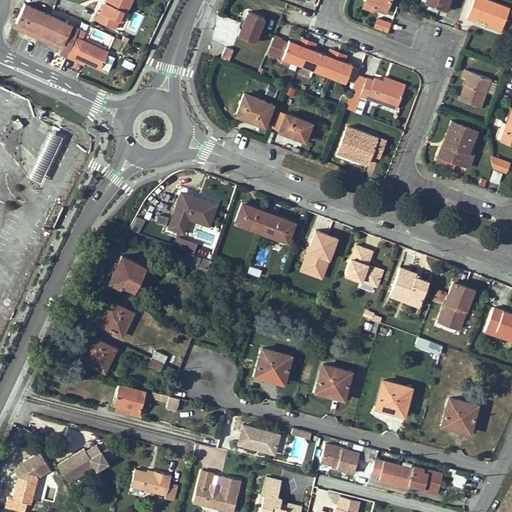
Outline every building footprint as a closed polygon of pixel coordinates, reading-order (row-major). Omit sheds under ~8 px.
[(122,10),(126,12),(131,0),(109,0),(108,2),(105,1),(100,11),(98,10),(94,18),(114,28),(118,19),(122,10)] [(389,0),(367,0),(375,3),(373,7),(385,12),(389,0)] [(424,0),(424,2),(445,10),(449,2),(449,0),(424,0)] [(477,17),(489,22),(503,27),(510,8),(487,0),(474,0),(468,17),(476,20),(477,17)] [(78,28),(24,3),(15,21),(63,43),(61,47),(59,51),(67,55),(78,28)] [(136,30),(142,14),(134,11),(128,27),(136,30)] [(254,41),(264,18),(248,11),(238,34),(254,41)] [(387,31),(391,18),(379,14),(374,26),(387,31)] [(61,47),(63,43),(15,21),(13,26),(61,47)] [(502,30),(503,27),(489,22),(488,25),(502,30)] [(66,55),(74,59),(75,56),(85,60),(100,67),(107,51),(82,39),(86,32),(78,28),(67,55),(66,55)] [(282,36),(275,33),(268,48),(276,51),(282,36)] [(296,43),(313,49),(316,42),(299,36),(296,43)] [(289,40),(282,37),(276,51),(283,54),(289,40)] [(282,56),(345,81),(351,64),(345,61),(328,55),(313,49),(296,43),(289,40),(283,54),(282,56)] [(233,50),(225,47),(220,59),(228,62),(233,50)] [(328,55),(345,61),(347,54),(330,47),(328,55)] [(480,106),(491,78),(465,68),(462,76),(468,78),(463,92),(461,91),(459,99),(480,106)] [(384,76),(382,80),(403,89),(405,84),(384,76)] [(396,108),(403,89),(382,80),(375,77),(374,80),(366,77),(360,94),(396,108)] [(265,124),(272,103),(243,92),(235,113),(265,124)] [(46,107),(42,116),(62,126),(66,116),(46,107)] [(511,143),(511,107),(500,139),(511,143)] [(304,140),(311,122),(286,112),(279,130),(304,140)] [(469,167),(473,154),(467,152),(460,149),(462,145),(469,148),(476,130),(450,120),(442,142),(449,145),(448,149),(441,147),(437,155),(456,162),(469,167)] [(366,164),(370,154),(378,158),(385,140),(377,137),(375,140),(368,137),(369,134),(347,126),(339,149),(355,156),(354,159),(366,164)] [(50,129),(36,159),(47,164),(62,133),(51,127),(50,129)] [(354,159),(355,156),(339,149),(337,153),(354,159)] [(453,169),(456,162),(437,155),(435,162),(453,169)] [(490,155),(492,166),(504,171),(507,161),(490,155)] [(489,178),(498,182),(502,171),(493,167),(489,178)] [(180,194),(199,200),(199,198),(181,192),(180,194)] [(173,213),(209,224),(216,203),(199,198),(199,200),(180,194),(173,213)] [(241,202),(235,221),(262,231),(268,212),(241,202)] [(268,212),(262,231),(287,240),(294,222),(268,212)] [(308,251),(301,270),(322,278),(337,238),(328,234),(316,230),(308,251)] [(183,237),(180,247),(193,252),(197,242),(183,237)] [(346,274),(361,279),(377,286),(383,270),(379,268),(377,271),(366,267),(368,263),(373,250),(357,244),(346,274)] [(195,272),(198,265),(209,269),(212,261),(189,252),(183,268),(195,272)] [(124,288),(125,285),(133,289),(145,266),(122,254),(109,281),(124,288)] [(209,269),(198,265),(195,272),(206,276),(209,269)] [(420,305),(429,281),(421,278),(420,281),(414,278),(416,274),(416,273),(400,267),(392,288),(408,294),(406,300),(420,305)] [(459,329),(474,289),(465,286),(454,281),(438,321),(459,329)] [(406,300),(408,294),(392,288),(390,295),(406,300)] [(109,301),(103,313),(106,314),(112,302),(109,301)] [(98,323),(121,335),(132,312),(112,302),(106,314),(103,313),(98,323)] [(511,313),(493,306),(485,330),(494,334),(496,329),(511,334),(511,313)] [(379,321),(369,317),(367,323),(374,325),(378,326),(379,321)] [(511,334),(496,329),(494,334),(511,340),(511,334)] [(92,337),(86,350),(88,351),(94,338),(92,337)] [(81,360),(104,371),(115,348),(94,338),(88,351),(86,350),(81,360)] [(270,375),(270,378),(284,382),(291,355),(262,347),(256,371),(270,375)] [(163,363),(167,356),(155,351),(152,357),(163,363)] [(152,357),(148,364),(160,370),(163,363),(152,357)] [(331,392),(330,394),(344,397),(351,371),(323,363),(316,388),(331,392)] [(391,408),(390,410),(404,414),(411,387),(383,379),(376,404),(391,408)] [(128,412),(138,415),(144,390),(119,384),(114,403),(118,404),(129,407),(128,412)] [(166,407),(176,410),(179,398),(152,391),(151,397),(167,401),(166,407)] [(457,425),(457,427),(470,431),(477,404),(449,397),(443,421),(457,425)] [(126,413),(128,412),(129,407),(118,404),(116,410),(126,413)] [(275,449),(279,434),(243,424),(238,443),(253,447),(254,444),(275,449)] [(291,428),(291,435),(309,437),(310,430),(291,428)] [(356,452),(323,443),(318,462),(329,465),(334,466),(334,468),(351,473),(356,452)] [(274,452),(275,449),(254,444),(253,447),(274,452)] [(59,466),(70,483),(88,472),(97,467),(95,463),(89,453),(86,449),(59,466)] [(95,449),(89,453),(95,463),(101,459),(95,449)] [(41,452),(14,468),(16,472),(22,482),(25,486),(52,470),(41,452)] [(375,458),(371,472),(380,474),(379,479),(407,486),(408,484),(416,485),(424,488),(426,478),(440,481),(442,473),(413,465),(413,468),(375,458)] [(171,482),(173,474),(155,469),(155,472),(148,470),(136,467),(132,484),(167,493),(166,496),(175,498),(178,484),(171,482)] [(212,483),(215,472),(202,469),(194,501),(201,503),(206,501),(218,504),(220,508),(232,511),(241,480),(223,475),(220,485),(219,488),(211,486),(212,483)] [(10,475),(16,486),(22,482),(16,472),(10,475)] [(262,489),(265,490),(260,510),(266,511),(297,511),(300,503),(289,500),(288,502),(285,502),(284,505),(278,503),(279,500),(280,494),(275,492),(280,476),(266,472),(262,489)] [(454,472),(450,483),(463,488),(466,477),(454,472)] [(426,478),(424,488),(416,485),(415,488),(437,494),(440,481),(426,478)] [(0,499),(8,501),(9,493),(0,491),(0,499)] [(8,506),(18,508),(20,498),(9,496),(8,506)]
